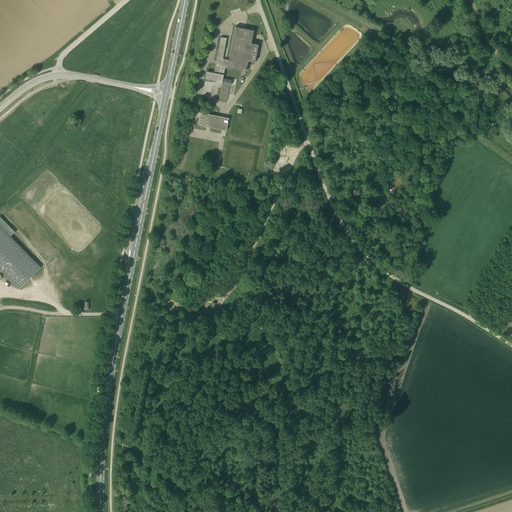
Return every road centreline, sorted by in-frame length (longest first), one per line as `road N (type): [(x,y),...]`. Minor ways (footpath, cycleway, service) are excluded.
road 1 (unclassified): [(511,345),(409,288),(352,238),(331,203),(256,0)]
road 2 (primary): [(97,511),(118,331),(165,93)]
